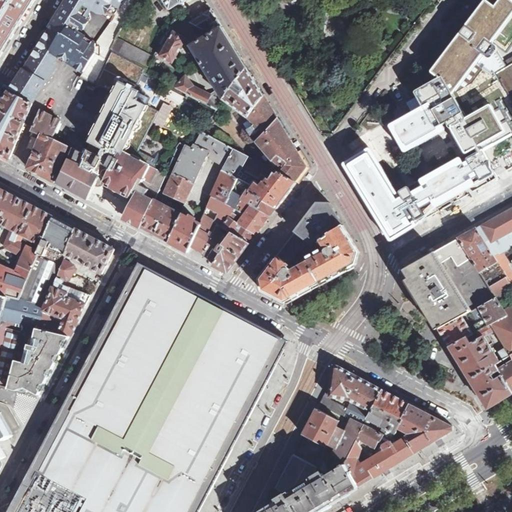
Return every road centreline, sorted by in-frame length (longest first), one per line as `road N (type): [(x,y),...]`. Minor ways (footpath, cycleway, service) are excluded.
road 1 (residential): [(0,492),(133,241)]
road 2 (residential): [(354,354),(394,260),(511,190)]
road 3 (residential): [(225,0),(330,171)]
road 4 (residential): [(330,171),(375,257),(345,308),(310,334)]
road 5 (residential): [(310,334),(225,511)]
road 6 (residential): [(354,354),(466,416),(484,443)]
road 7 (residential): [(231,293),(330,171)]
road 8 (residential): [(0,171),(133,241)]
road 9 (primary): [(484,443),(369,511)]
